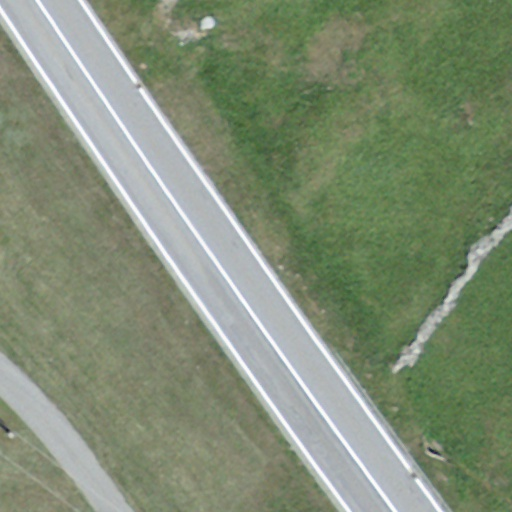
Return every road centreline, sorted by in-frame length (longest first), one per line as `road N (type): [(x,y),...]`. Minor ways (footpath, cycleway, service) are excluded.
road 1 (primary): [(43,0),(399,511)]
road 2 (unclassified): [(0,375),(32,395),(117,511)]
